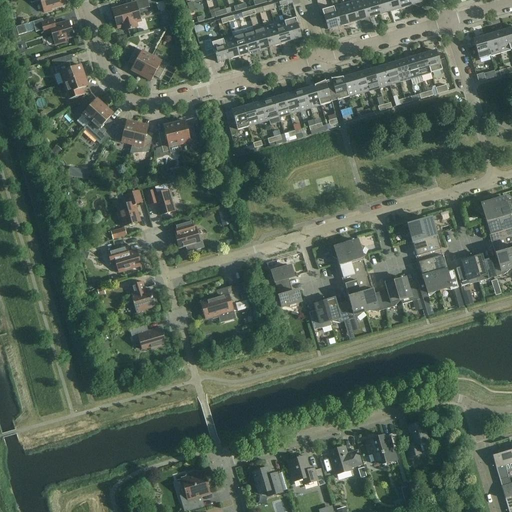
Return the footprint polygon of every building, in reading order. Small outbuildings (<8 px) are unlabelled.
[(62,0),(29,0),(31,3),(40,1),(44,13),(51,11),(51,10),(64,5),(62,0)] [(140,21),(137,11),(149,8),(147,0),(130,0),(132,4),(112,10),(117,28),(122,27),(124,31),(137,27),(135,23),(140,21)] [(364,0),(358,0),(353,1),(359,21),(369,18),(364,0)] [(364,0),(369,18),(380,15),(375,0),(364,0)] [(386,0),(375,0),(380,15),(390,12),(386,0)] [(386,0),(390,12),(392,11),(401,10),(397,0),(386,0)] [(409,0),(397,0),(401,10),(409,7),(408,6),(411,5),(409,0)] [(343,5),(349,25),(357,22),(357,21),(359,21),(353,1),(343,5)] [(343,5),(333,8),(338,27),(341,26),(341,27),(349,25),(343,5)] [(338,27),(333,8),(321,11),(323,15),(327,30),(338,27)] [(168,15),(161,17),(164,25),(170,22),(168,15)] [(297,22),(295,18),(284,22),(290,41),(301,38),(296,22),(297,22)] [(55,45),(73,40),(74,40),(69,22),(54,26),(52,19),(41,22),(40,20),(33,23),(35,32),(43,30),(44,35),(51,33),(55,45)] [(290,41),(284,22),(274,25),(280,45),(288,42),(290,41)] [(18,35),(26,33),(24,25),(16,28),(18,35)] [(280,45),(274,25),(264,28),(269,47),(272,46),(272,47),(280,45)] [(269,47),(264,28),(253,31),(259,50),(269,47)] [(259,50),(253,31),(243,34),(249,53),(259,50)] [(500,53),(510,50),(505,31),(502,32),(502,31),(494,33),(500,53)] [(490,56),(500,53),(494,33),(486,36),(484,37),(490,56)] [(249,53),(243,34),(233,37),(239,58),(247,54),(246,54),(249,53)] [(239,58),(233,37),(222,40),(228,59),(230,59),(239,58)] [(490,56),(484,37),(473,40),(478,56),(477,56),(479,59),(490,56)] [(228,59),(222,40),(211,43),(210,40),(203,42),(208,56),(215,54),(217,62),(228,59)] [(135,63),(134,65),(131,70),(131,71),(140,76),(151,57),(136,48),(129,60),(135,63)] [(133,52),(130,50),(128,49),(124,58),(129,61),(133,52)] [(425,54),(431,74),(442,70),(441,67),(436,51),(425,54)] [(423,54),(414,56),(420,77),(431,74),(425,54),(423,55),(423,54)] [(84,76),(80,65),(79,65),(79,66),(72,68),(70,62),(72,61),(70,56),(52,63),(56,75),(59,73),(63,83),(84,76)] [(407,60),(404,60),(410,80),(420,77),(414,56),(406,59),(407,60)] [(140,76),(148,80),(151,82),(151,81),(155,74),(160,77),(167,65),(151,57),(140,76)] [(410,80),(404,60),(394,63),(399,80),(400,83),(407,80),(410,80)] [(394,63),(384,67),(388,80),(389,86),(400,83),(399,80),(394,63)] [(384,67),(373,70),(377,80),(379,89),(389,86),(388,80),(384,67)] [(377,80),(373,70),(363,73),(365,80),(369,92),(379,89),(377,80)] [(483,74),(485,80),(485,81),(496,77),(494,71),(483,74)] [(363,73),(353,76),(354,80),(358,95),(369,92),(365,80),(363,73)] [(478,83),(485,80),(483,74),(476,76),(478,83)] [(87,87),(88,87),(84,76),(63,83),(69,100),(82,96),(80,90),(87,87)] [(353,76),(343,79),(343,77),(342,78),(343,80),(348,98),(358,95),(354,80),(353,76)] [(343,80),(342,78),(331,80),(331,81),(328,82),(334,101),(337,100),(337,101),(348,98),(343,80)] [(325,81),(315,86),(320,106),(331,103),(331,102),(334,101),(328,82),(325,83),(325,81)] [(437,95),(448,91),(446,85),(435,88),(437,95)] [(314,87),(305,90),(310,109),(320,106),(315,86),(314,86),(314,87)] [(310,109),(305,90),(294,93),(300,112),(310,109)] [(294,93),(284,96),(289,115),(300,112),(294,93)] [(289,115),(284,96),(273,99),(279,118),(289,115)] [(82,116),(89,123),(90,123),(104,107),(96,99),(95,100),(96,100),(90,105),(86,101),(74,114),(79,119),(82,116)] [(279,118),(273,99),(263,102),(269,121),(270,125),(280,122),(279,118)] [(269,121),(263,102),(261,103),(261,102),(252,104),(258,124),(269,121)] [(245,107),(242,108),(248,127),(258,124),(252,104),(244,107),(245,107)] [(113,115),(104,107),(90,123),(89,123),(84,129),(100,144),(105,137),(103,135),(112,125),(107,121),(112,115),(113,115)] [(237,131),(248,127),(242,108),(231,111),(234,119),(227,122),(231,136),(238,134),(237,131)] [(45,116),(39,119),(38,120),(40,124),(41,125),(48,121),(45,116)] [(124,130),(118,128),(114,141),(132,146),(137,124),(126,121),(126,122),(124,130)] [(174,124),(179,145),(190,143),(191,146),(197,145),(193,128),(187,129),(185,122),(185,121),(174,124)] [(148,152),(149,150),(152,137),(146,135),(148,127),(137,124),(132,146),(130,153),(133,154),(148,152)] [(165,135),(159,136),(163,153),(170,151),(169,148),(179,145),(174,124),(163,127),(165,135)] [(56,145),(50,151),(56,157),(62,151),(56,145)] [(216,176),(214,169),(207,171),(209,178),(216,176)] [(79,178),(88,179),(91,172),(80,171),(79,178)] [(138,191),(126,195),(128,202),(126,205),(118,207),(119,212),(118,213),(119,219),(121,219),(124,226),(128,225),(130,226),(132,226),(134,225),(135,223),(139,222),(135,205),(141,203),(138,191)] [(155,191),(145,194),(148,206),(155,204),(159,216),(175,211),(168,191),(156,194),(155,191)] [(511,222),(508,210),(511,208),(511,205),(510,200),(506,201),(505,198),(493,201),(504,238),(511,235),(511,222)] [(504,238),(493,201),(481,205),(482,208),(479,214),(485,217),(490,235),(492,241),(504,238)] [(226,208),(218,210),(221,224),(230,222),(226,208)] [(419,223),(430,260),(442,256),(440,250),(435,232),(438,226),(432,223),(431,219),(419,223)] [(178,233),(175,234),(179,249),(186,247),(187,253),(196,250),(194,244),(200,243),(196,228),(194,229),(192,222),(176,227),(178,233)] [(418,263),(430,260),(419,223),(407,226),(408,230),(405,235),(411,239),(416,257),(417,257),(418,263)] [(111,231),(113,240),(126,236),(124,228),(111,231)] [(497,259),(491,260),(496,277),(504,275),(510,269),(511,268),(511,266),(504,238),(492,241),(497,259)] [(356,281),(368,278),(368,277),(368,278),(366,272),(361,253),(364,248),(358,245),(357,241),(346,245),(356,281)] [(92,246),(95,266),(103,265),(100,245),(92,246)] [(356,281),(346,245),(334,248),(335,251),(332,257),(337,260),(343,279),(345,284),(345,285),(356,281)] [(128,253),(126,247),(107,252),(111,264),(116,263),(119,273),(140,266),(136,251),(128,253)] [(273,247),(260,251),(264,261),(277,256),(273,247)] [(88,253),(80,251),(79,255),(78,257),(79,257),(87,259),(88,253)] [(481,255),(471,259),(472,259),(477,278),(477,279),(479,278),(486,280),(496,277),(491,260),(484,263),(481,255)] [(442,256),(430,260),(439,290),(441,289),(450,291),(458,288),(453,272),(447,273),(442,256)] [(478,282),(477,279),(477,278),(472,259),(471,259),(461,262),(463,269),(456,271),(461,287),(464,287),(478,282)] [(430,260),(418,263),(423,280),(417,282),(422,299),(430,296),(437,291),(439,290),(430,260)] [(277,290),(289,286),(287,279),(293,277),(290,267),(283,269),(279,266),(274,271),(271,272),(274,283),(275,283),(277,290)] [(384,310),(379,293),(373,295),(368,278),(356,281),(365,312),(368,311),(376,312),(384,310)] [(113,282),(115,288),(124,285),(122,279),(113,282)] [(405,279),(395,281),(395,282),(401,301),(402,305),(419,300),(414,283),(407,285),(405,279)] [(356,281),(345,285),(350,302),(344,304),(349,320),(357,318),(363,312),(365,312),(356,281)] [(379,293),(384,310),(394,307),(399,302),(401,301),(395,282),(395,281),(385,284),(387,291),(379,293)] [(149,289),(148,289),(145,290),(143,282),(130,286),(132,294),(130,295),(136,315),(145,312),(144,310),(154,308),(149,289)] [(226,288),(228,295),(213,299),(212,298),(201,302),(203,309),(202,309),(205,320),(212,318),(212,320),(218,318),(220,324),(235,319),(231,303),(240,301),(235,285),(226,288)] [(278,297),(281,308),(284,307),(292,309),(293,304),(301,302),(298,292),(291,294),(289,286),(277,290),(279,297),(278,297)] [(465,292),(464,287),(461,287),(466,306),(473,304),(472,303),(469,291),(465,292)] [(103,288),(97,290),(99,297),(105,295),(103,288)] [(330,322),(332,322),(339,323),(349,320),(344,304),(336,306),(334,299),(324,302),(330,322)] [(316,312),(309,314),(314,331),(322,328),(320,324),(330,322),(324,302),(314,305),(316,312)] [(145,333),(143,326),(129,330),(133,342),(139,340),(142,350),(150,348),(151,350),(165,345),(160,328),(145,333)] [(429,442),(423,422),(407,427),(413,444),(406,446),(409,458),(421,455),(419,447),(421,445),(429,442)] [(383,436),(379,437),(365,441),(370,456),(368,456),(370,463),(372,463),(372,464),(381,461),(382,465),(397,461),(390,438),(384,440),(383,436)] [(357,451),(350,453),(351,454),(347,455),(344,447),(328,452),(335,476),(351,471),(351,469),(361,465),(357,451)] [(511,450),(492,456),(499,481),(508,478),(505,465),(511,463),(511,450)] [(294,482),(295,482),(301,480),(303,486),(317,481),(318,486),(325,485),(320,469),(314,471),(313,469),(309,470),(306,462),(305,457),(288,462),(294,482)] [(261,470),(260,468),(254,470),(254,472),(252,472),(255,485),(254,485),(255,491),(257,491),(258,495),(267,492),(268,497),(282,493),(276,473),(269,476),(267,468),(261,470)] [(181,479),(187,500),(181,502),(184,511),(185,511),(200,508),(197,498),(209,494),(203,473),(199,474),(198,473),(197,473),(195,473),(194,473),(193,473),(192,473),(191,473),(190,474),(189,474),(188,475),(187,476),(186,477),(185,478),(181,479)] [(511,483),(501,487),(501,488),(502,488),(509,511),(511,510),(511,483)] [(405,502),(415,499),(411,486),(401,489),(405,502)]
